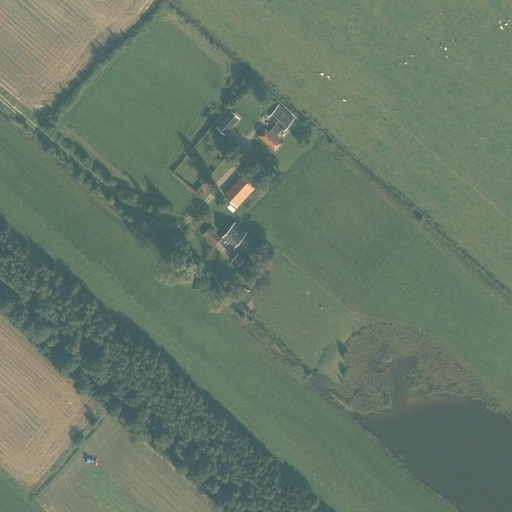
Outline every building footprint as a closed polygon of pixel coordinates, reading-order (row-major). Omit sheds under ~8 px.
[(258,136),(275,151),(282,143),(275,137),(282,129),(284,130),(294,119),(279,105),(268,116),(277,124),(269,132),(265,128),(258,136)] [(231,111),(217,127),(225,135),(240,119),(231,111)] [(247,232),(235,221),(221,235),(223,237),(229,242),(233,247),(247,232)] [(219,243),(224,247),(229,242),(223,237),(222,239),(210,227),(203,235),(216,246),(219,243)] [(232,303),(241,311),(245,307),(236,299),(232,303)]
